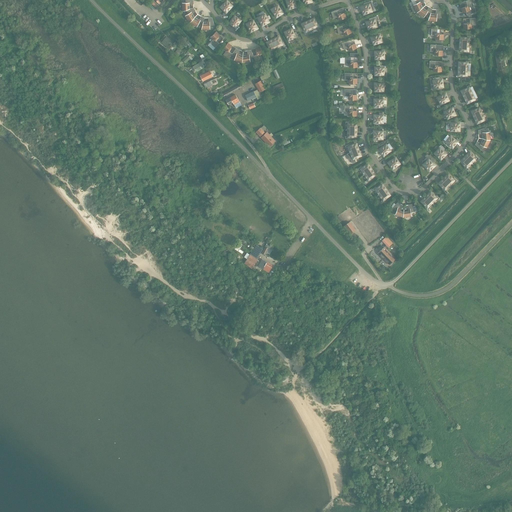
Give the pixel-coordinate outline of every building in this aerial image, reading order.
[(185,0),(186,3),(182,3),(182,12),(186,10),(188,10),(188,5),(189,5),(188,4),(194,4),(193,0),(192,0),(185,0)] [(293,0),(289,0),(287,1),(289,9),(296,7),(293,0)] [(414,6),(411,7),(413,12),(416,11),(417,12),(417,13),(421,10),(419,6),(421,5),(420,4),(424,2),(423,0),(414,0),(417,3),(413,5),(414,6)] [(471,0),(468,0),(460,3),(461,6),(460,7),(462,13),(470,10),(469,7),(473,6),(471,0)] [(227,1),(221,7),(226,12),(232,6),(227,1)] [(364,6),(361,7),(364,14),(371,11),(374,10),(371,1),(363,3),(364,6)] [(278,6),(272,10),(276,17),(282,13),(278,6)] [(421,10),(417,13),(424,17),(426,14),(429,17),(430,16),(432,9),(429,7),(427,11),(425,11),(425,12),(421,10)] [(188,14),(185,16),(189,23),(190,23),(193,19),(191,15),(192,15),(191,14),(196,11),(194,8),(188,10),(186,10),(188,14)] [(343,8),(331,12),(333,19),(337,17),(338,20),(346,18),(343,8)] [(429,17),(428,20),(436,21),(437,17),(441,18),(440,10),(436,10),(436,14),(436,15),(434,15),(434,16),(430,16),(429,17)] [(265,15),(258,18),(262,25),(269,22),(265,15)] [(193,19),(190,23),(197,27),(199,24),(202,26),(203,24),(204,18),(201,16),(199,21),(198,20),(197,21),(193,19)] [(235,16),(230,23),(236,27),(240,20),(235,16)] [(370,21),(366,22),(369,29),(377,26),(376,26),(379,25),(376,16),(369,19),(370,21)] [(505,23),(502,17),(493,21),(496,27),(505,23)] [(202,26),(201,29),(210,29),(210,25),(214,25),(212,18),(208,18),(208,23),(207,23),(207,24),(203,24),(202,26)] [(475,18),(463,19),(463,29),(472,29),(471,25),(476,25),(475,18)] [(314,19),(308,21),(312,29),(317,26),(318,28),(320,27),(318,24),(317,24),(314,19)] [(253,21),(247,24),(251,31),(257,28),(253,21)] [(308,21),(302,24),(305,30),(303,31),(305,34),(307,34),(306,31),(312,29),(308,21)] [(348,23),(336,27),(339,34),(343,32),(344,36),(351,33),(348,23)] [(431,28),(431,35),(435,36),(435,39),(435,42),(441,42),(441,39),(443,39),(444,29),(431,28)] [(291,29),(285,32),(289,40),(295,37),(295,39),(298,37),(296,32),(293,33),(291,29)] [(213,40),(210,43),(215,48),(217,45),(219,43),(216,41),(217,39),(220,35),(216,32),(211,38),(213,40)] [(165,35),(161,40),(162,41),(162,42),(169,49),(174,43),(165,35)] [(379,35),(372,38),(374,44),(382,42),(379,35)] [(460,38),(460,44),(468,45),(469,38),(471,39),(471,36),(467,36),(467,38),(460,38)] [(279,37),(273,40),(276,47),(282,45),(283,47),(285,46),(283,42),(281,43),(279,37)] [(353,39),(342,43),(344,49),(348,48),(349,51),(357,48),(353,39)] [(273,40),(267,43),(270,49),(268,49),(270,53),(272,52),(271,50),(276,47),(273,40)] [(228,43),(223,49),(226,51),(223,55),(229,59),(232,55),(232,54),(229,52),(230,50),(229,50),(232,46),(228,43)] [(460,44),(460,51),(466,51),(466,53),(470,53),(470,51),(468,51),(468,45),(460,44)] [(430,45),(430,52),(434,52),(434,55),(445,56),(445,53),(443,52),(443,45),(430,45)] [(257,55),(253,56),(254,58),(256,62),(262,59),(260,55),(263,54),(260,46),(255,48),(257,52),(256,53),(257,55)] [(232,54),(232,55),(235,57),(234,60),(242,63),(242,58),(238,56),(239,55),(238,55),(240,50),(236,49),(232,54)] [(242,58),(242,63),(250,62),(250,58),(254,58),(253,56),(251,50),(247,51),(248,56),(247,56),(247,57),(242,58)] [(499,80),(507,79),(503,51),(495,52),(499,80)] [(345,57),(345,64),(349,64),(349,67),(357,67),(358,57),(345,57)] [(196,67),(194,68),(196,72),(204,67),(200,62),(202,61),(201,59),(198,61),(199,63),(195,66),(196,67)] [(430,61),(429,68),(433,68),(433,71),(440,72),(440,74),(444,74),(444,69),(442,69),(442,62),(430,61)] [(459,63),(459,69),(467,70),(467,63),(470,63),(470,61),(466,61),(466,63),(459,63)] [(375,68),(375,75),(383,75),(384,68),(386,68),(386,65),(379,65),(379,68),(375,68)] [(459,69),(458,75),(465,76),(465,78),(469,78),(469,76),(467,76),(467,70),(459,69)] [(207,72),(200,76),(203,81),(213,76),(210,71),(209,71),(207,72)] [(357,73),(345,73),(345,80),(349,80),(349,83),(357,84),(357,73)] [(439,77),(433,78),(433,81),(434,88),(443,87),(442,80),(440,80),(439,77)] [(260,81),(255,83),(260,92),(265,89),(263,84),(266,83),(264,79),(260,81)] [(241,84),(224,93),(225,95),(226,95),(226,96),(242,87),(241,84)] [(468,88),(462,91),(464,97),(472,94),(469,88),(471,87),(470,85),(467,87),(468,88)] [(341,89),(340,96),(344,96),(344,100),(348,100),(357,100),(357,90),(352,89),(344,89),(341,89)] [(254,91),(245,95),(246,97),(248,101),(256,97),(254,91)] [(445,94),(438,98),(441,104),(448,100),(445,94)] [(472,94),(464,97),(467,103),(473,100),(474,102),(477,100),(477,98),(474,99),(472,94)] [(235,95),(226,100),(229,104),(233,102),(236,108),(241,105),(235,95)] [(379,100),(375,100),(375,107),(383,107),(383,97),(379,97),(379,100)] [(340,105),(340,108),(344,108),(344,112),(348,112),(348,116),(356,116),(357,106),(340,105)] [(478,109),(472,111),(475,117),(482,114),(479,108),(481,107),(481,105),(477,107),(478,109)] [(452,108),(445,112),(448,118),(455,115),(452,108)] [(374,116),(374,123),(383,123),(383,113),(379,113),(379,116),(374,116)] [(482,114),(475,117),(477,123),(483,120),(484,122),(488,120),(487,118),(485,119),(482,114)] [(346,122),(346,124),(348,124),(348,130),(356,130),(356,124),(350,124),(350,122),(346,122)] [(260,128),(256,132),(260,136),(265,132),(263,131),(267,128),(264,125),(261,128),(260,128)] [(486,128),(478,130),(478,134),(483,134),(483,135),(485,135),(485,139),(490,140),(490,132),(486,132),(486,128)] [(348,136),(345,136),(345,138),(349,138),(349,137),(356,137),(356,130),(348,130),(348,136)] [(267,132),(261,138),(267,144),(268,143),(271,145),(275,141),(271,137),(273,135),(271,133),(269,135),(267,132)] [(447,135),(444,139),(446,142),(452,147),(457,142),(451,136),(450,137),(447,135)] [(477,141),(475,145),(481,150),(483,146),(487,148),(490,140),(485,139),(483,143),(482,142),(482,143),(477,141)] [(349,144),(345,146),(346,148),(348,147),(351,153),(358,150),(356,144),(350,146),(349,144)] [(388,144),(379,150),(383,155),(390,151),(392,149),(388,144)] [(440,148),(435,153),(441,159),(446,154),(443,151),(445,149),(441,145),(439,147),(440,148)] [(358,150),(347,154),(349,160),(351,159),(351,161),(355,160),(354,158),(361,156),(358,150)] [(470,152),(465,157),(471,163),(475,158),(477,160),(479,158),(476,156),(475,157),(470,152)] [(426,158),(422,162),(424,164),(424,165),(429,170),(434,165),(432,163),(434,161),(427,154),(425,156),(426,158)] [(465,157),(461,162),(466,166),(464,167),(467,170),(469,169),(467,167),(471,163),(465,157)] [(395,158),(389,163),(393,168),(399,164),(395,158)] [(361,167),(358,169),(359,171),(361,169),(365,174),(371,170),(368,164),(362,168),(361,167)] [(371,170),(365,174),(368,179),(366,181),(368,182),(371,180),(370,179),(375,175),(371,170)] [(448,174),(444,179),(449,185),(454,180),(455,182),(457,181),(454,178),(453,179),(448,174)] [(444,179),(439,184),(444,188),(442,190),(445,192),(447,191),(445,189),(449,185),(444,179)] [(376,187),(372,189),(374,191),(376,190),(379,195),(386,190),(382,185),(377,188),(376,187)] [(386,190),(379,195),(383,200),(381,201),(382,203),(385,200),(384,199),(390,195),(386,190)] [(431,192),(426,197),(432,203),(436,198),(438,200),(439,198),(437,196),(435,197),(431,192)] [(426,197),(421,201),(426,206),(425,207),(428,210),(429,209),(427,207),(432,203),(426,197)] [(396,211),(395,214),(403,217),(404,205),(397,203),(392,209),(396,211)] [(404,205),(403,217),(411,216),(411,212),(415,211),(412,204),(404,205)] [(350,233),(355,230),(350,222),(344,226),(350,233)] [(378,253),(389,265),(396,258),(387,249),(390,245),(384,238),(382,241),(386,245),(378,253)] [(266,246),(262,253),(265,255),(270,246),(266,244),(265,246),(266,246)] [(252,252),(245,263),(252,268),(254,265),(256,267),(259,262),(257,260),(256,259),(263,249),(257,245),(252,252)] [(262,259),(258,266),(263,269),(269,272),(273,265),(267,262),(262,259)]
